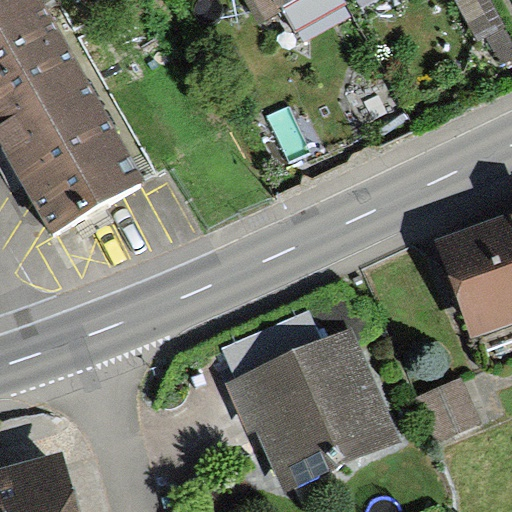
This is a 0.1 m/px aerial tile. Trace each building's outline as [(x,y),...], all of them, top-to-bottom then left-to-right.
[(0,0),(0,147),(53,239),(101,212),(139,190),(28,0),(0,0)] [(271,0),(280,14),(304,0),(271,0)] [(511,217),(436,247),(475,345),(511,330),(511,217)] [(266,453),(284,495),(400,447),(354,335),(278,367),(230,387),(259,456),(266,453)] [(461,380),(418,400),(438,445),(481,426),(461,380)] [(0,511),(73,511),(62,467),(0,483),(0,511)]
